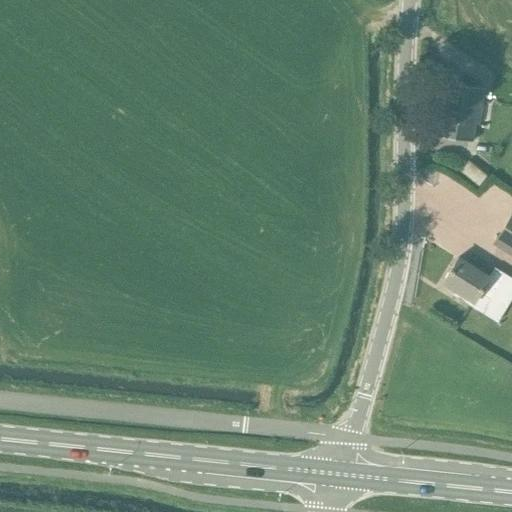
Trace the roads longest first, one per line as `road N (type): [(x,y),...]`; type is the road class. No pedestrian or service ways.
road 1 (tertiary): [(349,439),(400,250),(408,0)]
road 2 (unclassified): [(349,439),(0,398)]
road 3 (primary): [(336,480),(0,441)]
road 4 (primary): [(511,493),(336,480)]
